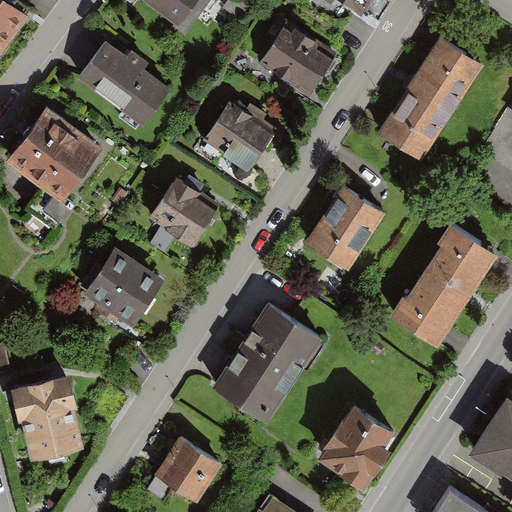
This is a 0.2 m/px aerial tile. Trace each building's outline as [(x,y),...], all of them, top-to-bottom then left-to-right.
[(0,0),(0,48),(24,15),(2,0),(0,0)] [(193,0),(136,0),(176,26),(193,0)] [(369,0),(325,0),(360,18),(369,0)] [(333,51),(283,22),(256,67),(306,97),(333,51)] [(480,59),(434,32),(376,131),(422,158),(480,59)] [(167,85),(100,41),(73,81),(140,125),(167,85)] [(271,129),(226,101),(200,141),(245,169),(271,129)] [(94,145),(37,107),(1,161),(57,199),(94,145)] [(215,203),(172,177),(147,218),(190,244),(215,203)] [(382,213),(338,184),(301,240),(345,269),(382,213)] [(435,343),(493,250),(445,220),(387,313),(435,343)] [(162,278),(110,246),(81,292),(133,324),(162,278)] [(317,335),(264,300),(209,383),(263,418),(317,335)] [(63,374),(7,387),(24,456),(79,443),(63,374)] [(511,400),(500,393),(464,451),(511,481),(511,400)] [(392,429),(345,400),(310,455),(356,485),(392,429)] [(219,462),(177,436),(153,474),(195,500),(219,462)] [(483,511),(445,489),(430,511),(483,511)]
